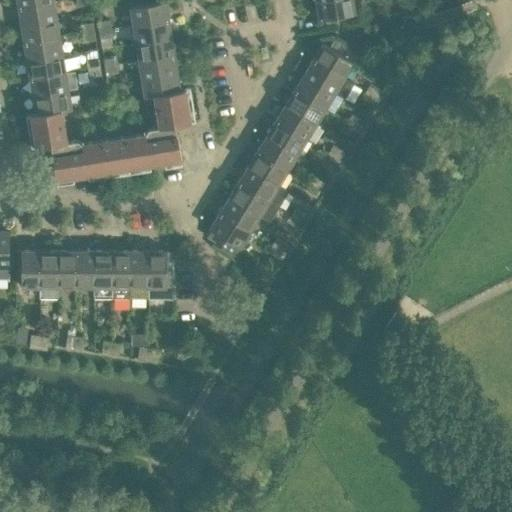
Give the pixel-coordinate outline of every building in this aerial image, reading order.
[(352,0),(319,0),(316,1),(319,19),(325,18),(326,26),(338,24),(337,16),(354,13),(352,0)] [(18,6),(21,24),(56,18),(54,1),(18,6)] [(130,6),(133,25),(168,19),(165,1),(130,6)] [(21,24),(24,42),(59,36),(56,18),(21,24)] [(133,25),(136,43),(171,36),(168,19),(133,25)] [(97,22),(99,30),(111,28),(109,20),(97,22)] [(80,24),(82,33),(94,31),(93,22),(80,24)] [(111,28),(99,30),(100,39),(112,37),(111,28)] [(94,31),(82,33),(83,41),(95,39),(94,31)] [(24,42),(27,59),(62,53),(59,36),(24,42)] [(136,43),(139,60),(174,54),(171,36),(136,43)] [(323,43),(313,59),(343,78),(353,61),(351,60),(357,49),(336,37),(329,47),(323,43)] [(27,59),(30,77),(65,71),(62,53),(27,59)] [(139,60),(142,78),(177,71),(174,54),(139,60)] [(103,57),(104,66),(116,64),(115,55),(103,57)] [(86,60),(87,68),(100,66),(98,58),(86,60)] [(303,74),(334,93),(344,99),(353,84),(343,78),(313,59),(303,74)] [(116,64),(104,66),(106,74),(118,72),(116,64)] [(100,66),(87,68),(89,77),(101,75),(100,66)] [(30,77),(33,94),(68,89),(65,71),(30,77)] [(142,78),(145,95),(180,89),(177,71),(142,78)] [(303,74),(294,89),(325,108),(334,93),(303,74)] [(370,84),(366,91),(376,97),(381,90),(370,84)] [(71,106),(35,112),(31,113),(36,146),(52,143),(54,153),(52,154),(56,178),(181,158),(177,134),(175,134),(174,124),(190,121),(184,88),(180,89),(145,95),(145,97),(154,95),(159,126),(152,127),(152,126),(148,127),(144,133),(83,143),(77,138),(73,139),(73,140),(66,141),(62,110),(71,109),(71,106)] [(33,94),(35,112),(71,106),(68,89),(33,94)] [(294,89),(285,105),(315,124),(325,108),(294,89)] [(376,97),(366,91),(361,98),(372,104),(376,97)] [(115,94),(107,96),(108,108),(117,106),(115,94)] [(108,108),(107,96),(98,97),(100,109),(108,108)] [(285,105),(275,120),(306,139),(315,124),(285,105)] [(351,114),(347,121),(358,128),(362,121),(351,114)] [(275,120),(266,135),(296,154),(306,139),(275,120)] [(358,128),(347,121),(343,129),(353,135),(358,128)] [(266,135),(256,151),(287,170),(296,154),(266,135)] [(333,145),(328,152),(339,159),(343,151),(333,145)] [(256,151),(247,166),(278,185),(287,170),(256,151)] [(339,159),(328,152),(324,159),(334,166),(339,159)] [(247,166),(238,182),(278,207),(288,191),(278,185),(247,166)] [(314,176),(310,183),(320,189),(325,182),(314,176)] [(228,198),(259,216),(269,222),(278,207),(238,182),(228,198)] [(320,189),(310,183),(305,190),(316,197),(320,189)] [(228,198),(219,212),(250,231),(259,216),(228,198)] [(295,207),(291,214),(301,220),(306,213),(295,207)] [(250,231),(219,212),(209,228),(211,229),(207,236),(214,240),(212,244),(222,251),(233,258),(250,231)] [(301,220),(291,214),(286,221),(297,227),(301,220)] [(9,230),(0,230),(0,277),(9,278),(9,230)] [(277,237),(272,244),(283,251),(287,244),(277,237)] [(286,252),(283,251),(272,244),(268,252),(281,260),(286,252)] [(21,286),(40,286),(39,250),(21,250),(21,286)] [(58,298),(58,286),(58,250),(39,250),(40,286),(39,298),(58,298)] [(58,286),(76,286),(76,250),(58,250),(58,286)] [(76,286),(94,286),(94,250),(76,250),(76,286)] [(94,298),(111,298),(111,250),(94,250),(94,286),(94,298)] [(111,298),(130,298),(130,250),(111,250),(111,298)] [(130,298),(148,298),(148,250),(130,250),(130,298)] [(148,286),(148,298),(166,298),(174,298),(174,250),(166,250),(148,250),(148,286)] [(387,325),(398,331),(405,321),(394,314),(387,325)] [(29,347),(38,348),(40,336),(31,335),(29,347)] [(65,347),(74,348),(75,336),(67,335),(65,347)] [(40,336),(38,348),(46,349),(48,337),(40,336)] [(75,336),(74,348),(82,350),(84,338),(75,336)] [(101,353),(110,354),(112,342),(103,341),(101,353)] [(112,342),(110,354),(118,355),(120,343),(112,342)] [(137,358),(146,360),(148,348),(139,346),(137,358)] [(148,348),(146,360),(154,361),(156,349),(148,348)]
